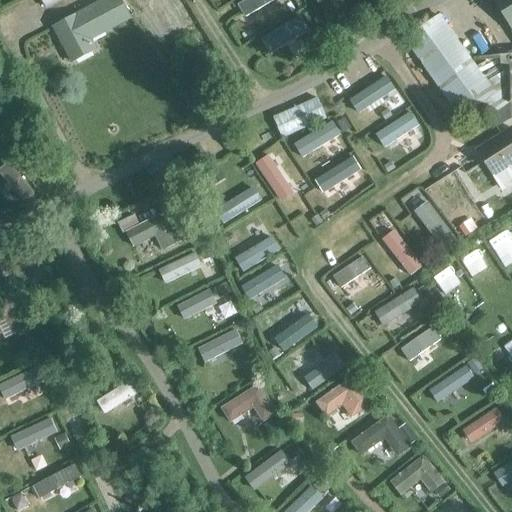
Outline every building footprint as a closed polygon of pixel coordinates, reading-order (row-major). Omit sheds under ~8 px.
[(44,0),(49,9),(66,0),(44,0)] [(113,0),(56,29),(75,65),(97,54),(90,42),(132,21),(121,0),(113,0)] [(511,0),(492,0),(511,30),(511,0)] [(510,102),(510,77),(493,56),(477,67),(443,18),(440,14),(405,40),(460,119),(483,104),(491,116),(510,102)] [(510,66),(510,77),(510,102),(511,102),(511,56),(501,57),(502,65),(510,66)] [(511,127),(476,150),(494,178),(511,166),(511,127)] [(496,409),(463,431),(471,444),(505,422),(496,409)] [(511,462),(496,474),(503,485),(511,479),(511,462)]
